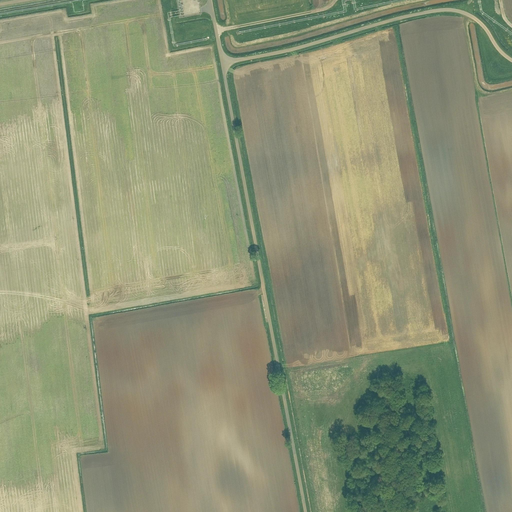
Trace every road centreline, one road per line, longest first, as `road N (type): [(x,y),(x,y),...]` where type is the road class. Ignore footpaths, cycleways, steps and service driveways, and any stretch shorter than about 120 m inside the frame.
road 1 (unclassified): [(305,511),(222,63)]
road 2 (unclassified): [(222,63),(442,9),(473,16),(511,60)]
road 3 (track): [(335,0),(216,30)]
